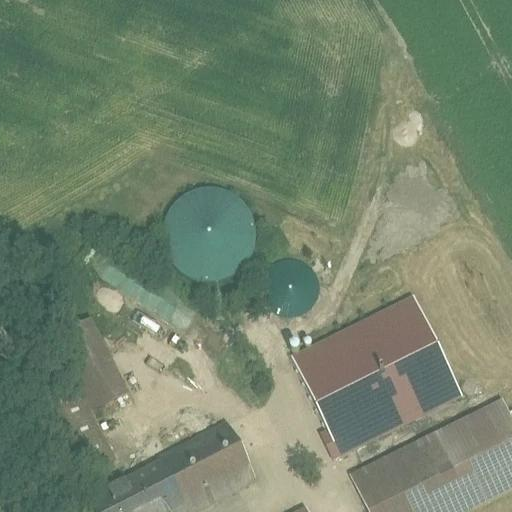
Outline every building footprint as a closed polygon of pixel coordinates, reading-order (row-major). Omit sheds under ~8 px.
[(249,275),(259,262),(264,247),(264,231),(258,216),(248,204),(235,195),(220,192),(204,193),(189,200),(178,210),(170,224),(168,240),(171,255),(178,269),(190,280),(205,286),(220,288),(236,284),(249,275)] [(312,309),(317,302),(320,293),(320,283),(317,275),(311,267),(304,262),(295,260),(285,261),(277,265),(270,271),(266,279),(264,289),(266,298),(270,306),(277,312),(286,316),(295,316),(304,314),(312,309)] [(418,304),(298,365),(347,462),(467,402),(418,304)] [(80,485),(120,468),(96,411),(129,397),(98,323),(25,354),(80,485)] [(511,418),(505,405),(355,479),(371,511),(489,511),(511,501),(511,418)] [(87,498),(93,511),(216,511),(255,493),(225,431),(87,498)]
